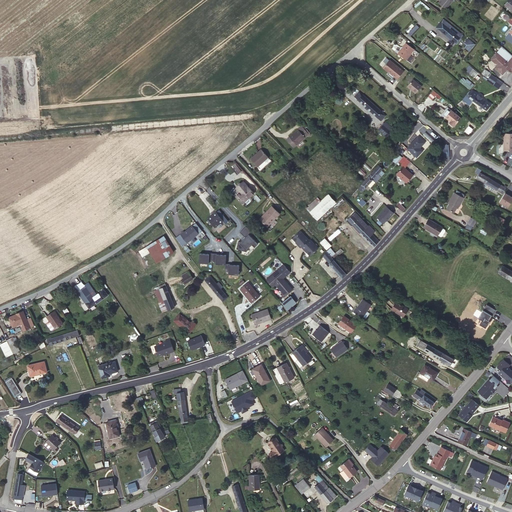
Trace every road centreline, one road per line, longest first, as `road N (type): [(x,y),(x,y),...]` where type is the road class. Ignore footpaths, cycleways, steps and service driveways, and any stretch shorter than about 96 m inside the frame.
road 1 (residential): [(0,309),(75,275),(154,222),(349,52)]
road 2 (tertiary): [(205,363),(318,304),(463,152)]
road 3 (track): [(40,120),(103,110),(117,100),(129,100),(141,115),(287,105)]
road 4 (tertiary): [(37,405),(205,363)]
road 5 (residential): [(500,341),(397,462)]
road 6 (residential): [(463,152),(349,52)]
road 7 (residential): [(224,431),(180,482),(116,511)]
